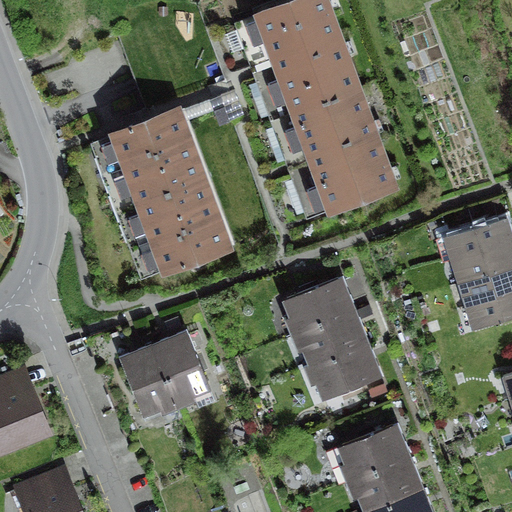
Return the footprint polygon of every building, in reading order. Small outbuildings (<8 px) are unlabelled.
[(300,0),(256,17),(294,117),(365,90),(330,0),(300,0)] [(254,19),(241,23),(251,52),(264,47),(254,19)] [(404,192),(365,90),(294,117),(333,219),(404,192)] [(132,186),(204,161),(186,110),(114,135),(132,186)] [(217,199),(204,161),(132,186),(146,225),(217,199)] [(236,253),(217,199),(146,225),(165,278),(236,253)] [(453,263),(511,244),(511,228),(510,222),(447,242),(453,263)] [(511,268),(511,244),(453,263),(460,285),(511,268)] [(511,296),(511,268),(460,285),(468,310),(511,296)] [(299,336),(358,314),(345,280),(286,302),(299,336)] [(511,320),(511,296),(468,310),(475,332),(511,320)] [(369,344),(358,314),(299,336),(311,366),(369,344)] [(155,345),(180,411),(213,399),(188,333),(172,339),(155,345)] [(382,377),(369,344),(311,366),(323,399),(382,377)] [(147,424),(180,411),(155,345),(122,358),(147,424)] [(25,372),(0,382),(0,461),(0,462),(53,441),(25,372)] [(354,482),(413,458),(400,426),(340,449),(354,482)] [(145,469),(167,460),(161,446),(140,455),(145,469)] [(373,511),(426,491),(413,458),(354,482),(365,511),(373,511)] [(151,484),(173,475),(167,460),(145,469),(151,484)] [(85,511),(67,468),(15,490),(24,511),(85,511)] [(156,496),(178,487),(173,475),(151,484),(156,496)] [(161,509),(183,500),(178,487),(156,496),(161,509)] [(434,511),(426,491),(373,511),(434,511)] [(162,511),(187,511),(183,500),(161,509),(162,511)]
